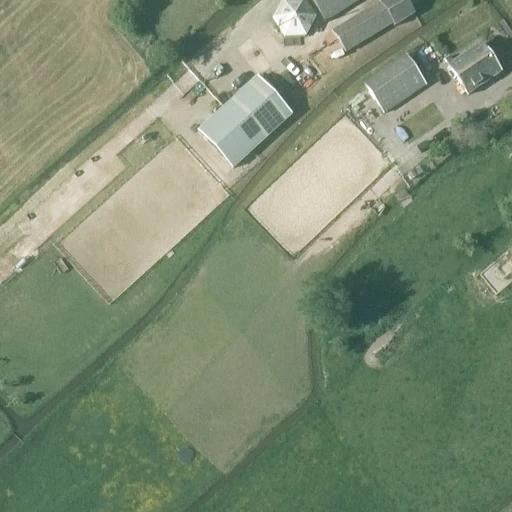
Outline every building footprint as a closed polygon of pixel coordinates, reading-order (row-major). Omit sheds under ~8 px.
[(310,0),(324,22),(359,0),(310,0)] [(394,27),(414,14),(404,0),(383,0),(331,32),(344,53),(392,23),(394,27)] [(467,95),(499,73),(479,45),(448,67),(467,95)] [(405,57),(363,85),(381,111),(423,83),(405,57)] [(291,115),(257,78),(198,133),(232,170),(291,115)]
